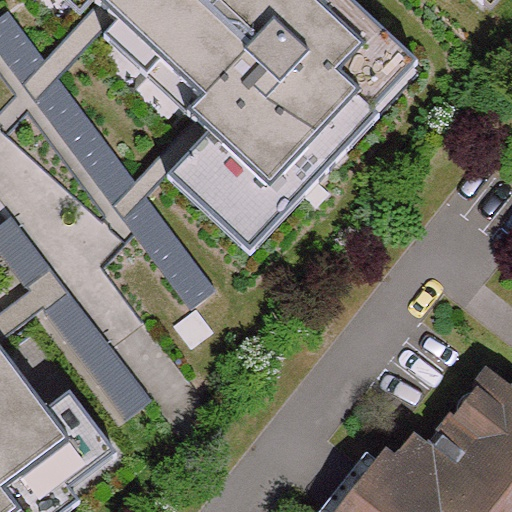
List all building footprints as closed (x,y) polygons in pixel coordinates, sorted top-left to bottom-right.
[(114,22),(91,0),(89,0),(76,13),(15,76),(32,98),(99,36),(114,22)] [(89,0),(62,0),(76,13),(89,0)] [(91,0),(114,22),(196,101),(183,115),(203,135),(183,156),(244,215),(280,177),(300,197),(343,152),(323,133),(399,54),(343,0),(91,0)] [(465,0),(478,12),(489,0),(465,0)] [(0,55),(15,76),(37,53),(4,9),(0,11),(0,55)] [(99,36),(183,115),(196,101),(114,22),(99,36)] [(323,133),(343,152),(372,119),(366,113),(412,67),(399,54),(323,133)] [(128,179),(54,78),(32,98),(106,201),(128,179)] [(203,135),(187,119),(128,179),(106,201),(118,218),(140,197),(161,178),(203,135)] [(243,256),(300,197),(280,177),(244,215),(183,156),(161,178),(243,256)] [(205,286),(140,197),(118,218),(182,304),(205,286)] [(0,511),(14,511),(9,505),(97,440),(61,391),(37,409),(0,360),(0,511)] [(511,511),(511,389),(492,375),(432,453),(417,443),(398,467),(388,459),(346,511),(511,511)] [(9,505),(14,511),(53,511),(69,500),(60,489),(107,454),(97,440),(9,505)]
